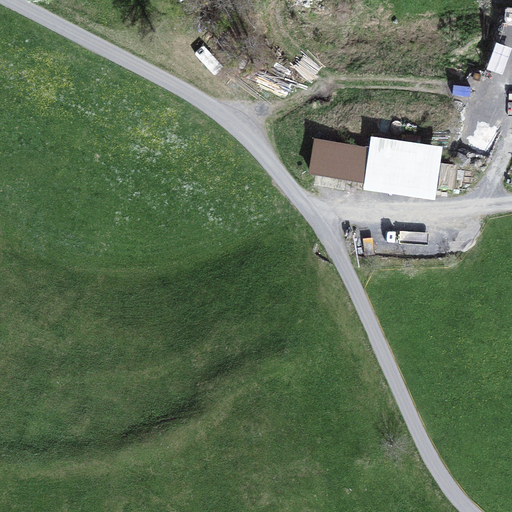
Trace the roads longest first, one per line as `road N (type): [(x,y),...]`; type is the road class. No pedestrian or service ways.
road 1 (residential): [(9,0),(186,92),(255,144),(337,252),(422,442),(472,511)]
road 2 (track): [(264,11),(302,64),(325,81),(447,89),(511,107)]
road 3 (motorway): [(281,0),(511,91)]
